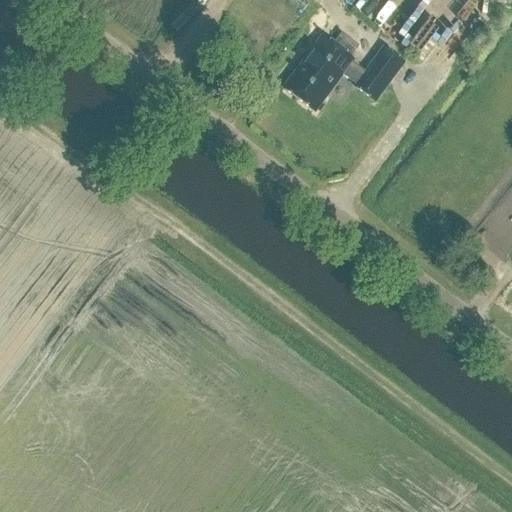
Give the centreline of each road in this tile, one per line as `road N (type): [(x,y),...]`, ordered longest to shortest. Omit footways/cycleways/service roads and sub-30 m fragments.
road 1 (track): [(0,98),(511,485)]
road 2 (tertiary): [(511,351),(52,0)]
